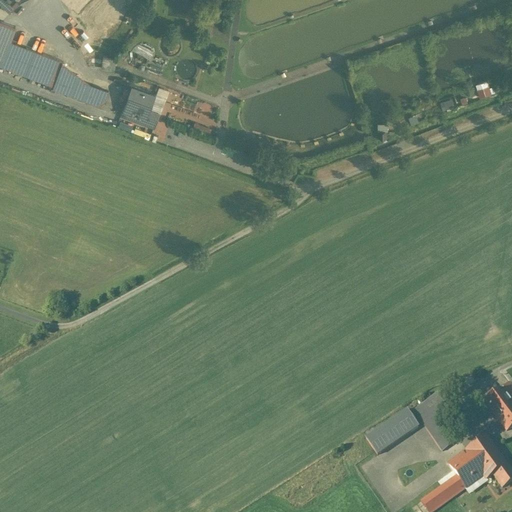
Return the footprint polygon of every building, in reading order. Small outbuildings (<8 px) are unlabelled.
[(27,0),(0,0),(0,3),(11,15),(27,0)] [(0,20),(0,67),(103,107),(110,91),(92,84),(62,60),(12,42),(18,27),(0,20)] [(156,91),(131,82),(119,116),(155,128),(158,118),(147,115),(156,91)] [(511,387),(509,384),(484,403),(506,432),(511,428),(511,387)] [(447,423),(457,417),(444,393),(418,408),(443,451),(458,443),(447,423)] [(407,411),(366,439),(377,456),(418,428),(407,411)] [(511,482),(511,473),(487,438),(473,448),(484,464),(460,482),(466,489),(483,477),(486,481),(493,476),(502,489),(511,482)] [(455,477),(420,502),(426,511),(435,511),(465,491),(455,477)]
